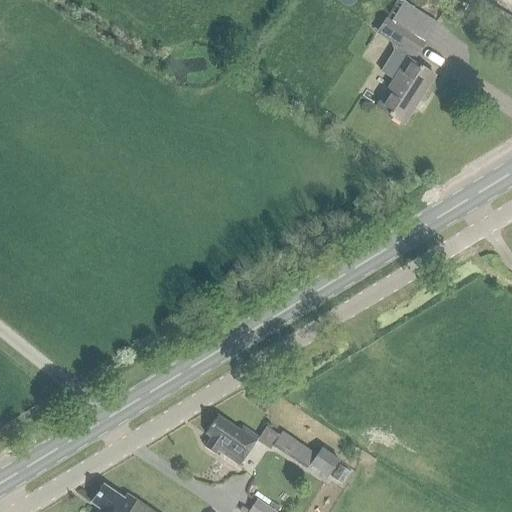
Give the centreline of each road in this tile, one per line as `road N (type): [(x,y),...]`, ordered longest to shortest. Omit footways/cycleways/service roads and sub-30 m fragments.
road 1 (primary): [(0,482),(511,172)]
road 2 (unclassified): [(18,511),(511,211)]
